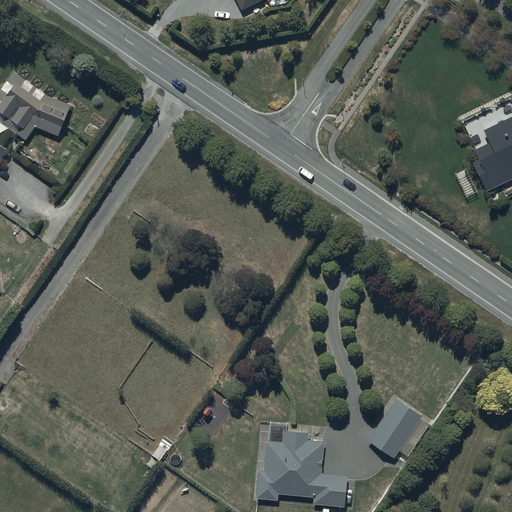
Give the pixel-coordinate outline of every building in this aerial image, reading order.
[(237,0),(242,9),(261,0),(237,0)] [(15,71),(0,91),(0,121),(26,140),(37,126),(60,135),(71,104),(49,95),(15,71)] [(511,112),(511,113),(511,116),(482,132),(488,144),(471,153),(476,162),(472,165),(485,191),(511,177),(511,112)] [(397,396),(368,438),(395,456),(424,414),(397,396)] [(259,468),(257,497),(278,499),(278,492),(301,494),(300,501),(313,502),(313,497),(315,497),(314,504),(346,506),(348,474),(323,472),(323,470),(326,470),(327,456),(324,456),(326,436),(309,435),(310,432),(285,430),(284,440),(267,439),(265,469),(259,468)] [(164,440),(153,455),(160,460),(171,445),(164,440)]
